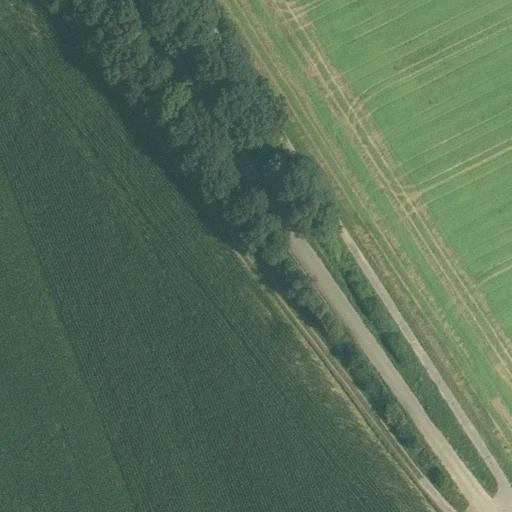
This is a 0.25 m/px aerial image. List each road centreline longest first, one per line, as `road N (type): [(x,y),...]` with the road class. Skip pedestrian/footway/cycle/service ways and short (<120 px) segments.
road 1 (track): [(49,0),(453,511)]
road 2 (track): [(125,0),(491,511)]
road 3 (track): [(511,489),(202,0)]
